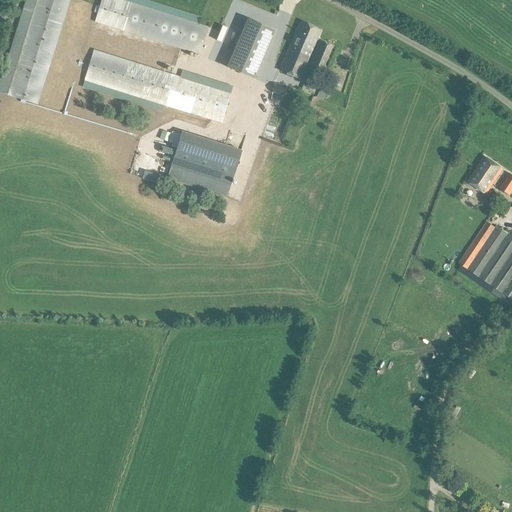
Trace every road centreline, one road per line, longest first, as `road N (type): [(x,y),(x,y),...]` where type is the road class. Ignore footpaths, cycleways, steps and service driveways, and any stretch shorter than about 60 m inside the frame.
road 1 (unclassified): [(511,317),(461,356),(444,398),(432,511)]
road 2 (unclassified): [(511,107),(329,0)]
